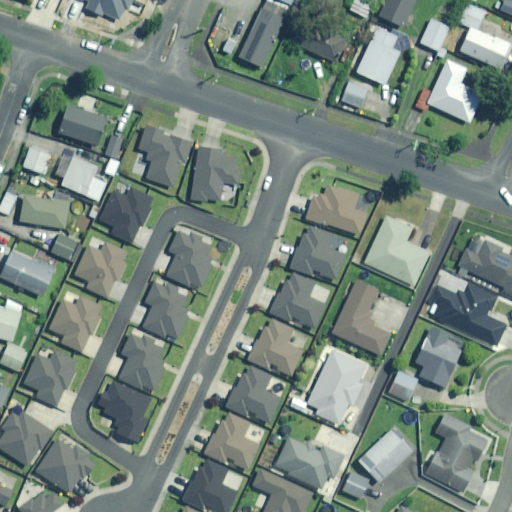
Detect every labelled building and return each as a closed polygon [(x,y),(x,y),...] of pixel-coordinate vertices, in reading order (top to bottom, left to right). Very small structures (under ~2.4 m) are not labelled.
[(262,68),(289,8),(271,0),(266,0),(262,10),(241,58),(262,68)] [(374,0),(354,0),(350,10),(367,18),(374,0)] [(416,0),(385,0),(378,16),(404,28),(416,0)] [(511,1),(508,0),(504,0),(500,10),(511,15),(511,1)] [(500,27),(482,20),(485,12),(466,4),(458,22),(471,27),(460,51),(501,69),(511,45),(495,38),(500,27)] [(348,37),(303,18),(297,31),(292,43),(336,62),(348,37)] [(421,43),(439,51),(437,55),(443,58),(447,50),(441,47),(450,27),(432,19),(421,43)] [(405,40),(377,27),(357,72),(385,85),(405,40)] [(428,112),(431,105),(469,123),(482,94),(460,84),(467,69),(447,60),(433,92),(424,88),(416,107),(428,112)] [(370,88),(350,80),(342,101),(361,109),(370,88)] [(97,146),(107,118),(68,105),(59,133),(97,146)] [(171,136),(170,139),(161,136),(162,132),(147,127),(138,150),(150,154),(148,161),(153,163),(147,178),(173,188),(191,144),(171,136)] [(123,139),(109,134),(102,154),(116,159),(123,139)] [(221,151),(200,148),(191,199),(208,202),(208,199),(235,204),(238,186),(241,169),(234,168),(236,158),(220,156),(221,151)] [(49,155),(30,149),(23,167),(43,174),(49,155)] [(94,178),(98,167),(74,157),(73,159),(64,155),(56,175),(65,178),(62,186),(99,201),(106,183),(94,178)] [(113,235),(132,244),(139,228),(142,230),(156,200),(131,189),(118,183),(101,221),(116,228),(113,235)] [(329,225),(360,236),(367,215),(352,210),(358,195),(331,185),(327,196),(321,193),(319,199),(314,198),(306,221),(327,229),(329,225)] [(17,197),(8,192),(0,208),(0,210),(9,215),(17,197)] [(68,204),(25,197),(21,222),(64,229),(68,204)] [(412,229),(387,217),(365,264),(414,287),(430,253),(406,242),(412,229)] [(341,253),(346,242),(308,227),(292,270),(311,277),(313,271),(322,275),(321,277),(336,282),(346,255),(341,253)] [(191,237),(177,232),(169,253),(176,256),(168,277),(207,293),(217,269),(208,265),(215,248),(200,243),(202,238),(192,234),(191,237)] [(79,244),(60,235),(52,253),(70,261),(79,244)] [(109,298),(129,252),(105,242),(104,244),(91,238),(75,275),(91,282),(88,289),(109,298)] [(511,254),(511,253),(509,257),(501,253),(503,249),(485,241),(478,256),(466,250),(459,267),(511,291),(511,254)] [(54,270),(6,248),(0,262),(0,267),(4,269),(0,278),(42,297),(54,270)] [(291,318),(300,322),(298,325),(314,332),(326,306),(309,298),(316,284),(291,272),(272,312),(290,321),(291,318)] [(499,298),(452,276),(445,290),(438,287),(430,303),(439,308),(434,319),(496,347),(507,324),(491,317),(499,298)] [(406,304),(357,281),(333,334),(382,356),(392,335),(406,304)] [(166,336),(177,340),(191,308),(181,304),(185,296),(177,293),(179,288),(167,283),(165,287),(153,282),(144,304),(153,308),(144,329),(165,338),(166,336)] [(101,313),(104,307),(80,296),(75,306),(63,300),(49,329),(66,337),(63,344),(82,353),(89,338),(92,339),(103,314),(101,313)] [(23,306),(7,301),(5,309),(0,307),(0,338),(12,342),(23,306)] [(270,366),(277,370),(276,372),(290,380),(305,353),(287,343),(294,330),(271,318),(249,359),(268,369),(270,366)] [(448,334),(431,327),(415,362),(425,366),(420,377),(444,388),(463,346),(446,338),(448,334)] [(141,341),(132,336),(122,356),(129,359),(119,381),(140,391),(142,387),(155,392),(166,368),(163,367),(165,361),(160,359),(164,350),(153,345),(155,340),(144,335),(141,341)] [(27,354),(9,345),(0,363),(18,372),(27,354)] [(368,366),(334,349),(308,404),(319,409),(316,415),(338,425),(348,405),(353,407),(363,385),(360,384),(368,366)] [(64,390),(68,392),(78,371),(73,369),(76,361),(55,352),(51,361),(37,355),(24,384),(41,392),(37,399),(56,408),(64,390)] [(244,415),(246,416),(249,412),(257,417),(256,419),(269,426),(283,400),(264,391),(272,377),(249,365),(227,406),(244,415)] [(417,380),(398,372),(389,393),(408,401),(417,380)] [(150,400),(114,383),(109,394),(105,392),(99,406),(107,410),(105,414),(117,420),(114,427),(120,430),(117,435),(138,445),(149,421),(142,418),(150,400)] [(10,390),(0,385),(0,406),(2,408),(10,390)] [(224,464),(226,459),(235,463),(234,464),(248,471),(259,446),(243,439),(251,423),(227,412),(217,434),(215,433),(205,455),(224,464)] [(0,442),(0,448),(27,466),(38,451),(41,453),(54,434),(22,413),(19,417),(14,414),(3,430),(7,433),(0,442)] [(413,450),(392,429),(359,461),(379,483),(413,450)] [(307,444),(290,437),(276,469),(323,490),(329,476),(335,479),(345,454),(309,439),(307,444)] [(73,450),(58,440),(36,472),(70,494),(80,478),(83,480),(97,461),(75,446),(73,450)] [(228,470),(209,461),(204,469),(201,468),(186,502),(204,511),(206,506),(215,510),(213,511),(228,511),(238,493),(221,485),(228,470)] [(305,511),(314,495),(260,469),(252,486),(272,496),(264,511),(305,511)] [(370,479),(354,470),(343,491),(360,499),(370,479)] [(14,492),(0,484),(0,503),(5,507),(14,492)] [(54,511),(64,506),(50,486),(17,509),(19,511),(54,511)]
